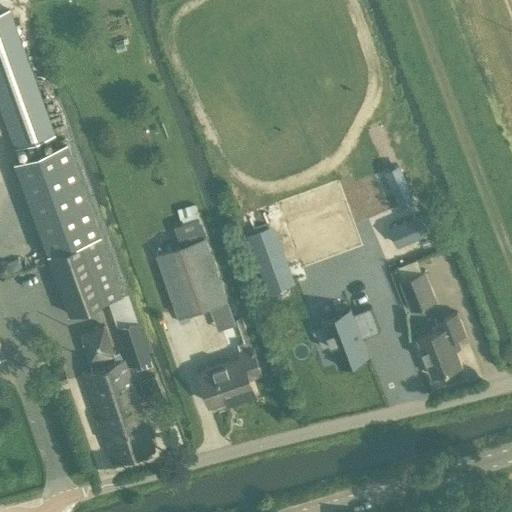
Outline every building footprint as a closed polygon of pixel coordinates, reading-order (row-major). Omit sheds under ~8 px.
[(0,106),(15,148),(55,134),(10,9),(0,12),(0,106)] [(66,143),(14,162),(47,254),(100,235),(66,143)] [(401,171),(389,176),(402,205),(414,200),(401,171)] [(305,281),(281,198),(247,207),(271,291),(305,281)] [(307,241),(351,223),(345,209),(301,227),(307,241)] [(420,214),(391,227),(399,245),(428,233),(420,214)] [(175,228),(181,245),(206,237),(200,219),(175,228)] [(100,235),(47,254),(69,315),(122,296),(100,235)] [(346,274),(366,267),(355,235),(336,241),(346,274)] [(181,245),(158,253),(180,315),(179,315),(181,323),(190,320),(188,312),(210,304),(228,298),(206,237),(181,245)] [(1,262),(0,262),(0,277),(1,278),(8,278),(13,273),(13,266),(7,261),(1,262)] [(412,310),(436,300),(425,271),(400,280),(412,310)] [(228,298),(210,304),(219,329),(237,323),(228,298)] [(324,323),(315,327),(323,347),(332,343),(340,366),(369,355),(362,337),(380,330),(371,305),(353,312),(351,306),(349,307),(350,309),(324,319),(323,317),(322,317),(324,323)] [(453,339),(466,335),(458,312),(444,317),(448,326),(418,337),(433,375),(463,364),(453,339)] [(130,365),(150,358),(138,321),(117,327),(130,365)] [(248,340),(238,343),(241,352),(251,349),(248,340)] [(250,377),(263,372),(255,348),(251,349),(241,352),(240,353),(242,357),(199,372),(210,403),(236,394),(238,400),(256,394),(250,377)] [(114,461),(154,448),(125,360),(84,373),(114,461)] [(54,373),(52,374),(56,385),(57,385),(67,381),(63,370),(54,373)] [(154,375),(139,381),(144,395),(159,390),(154,375)]
